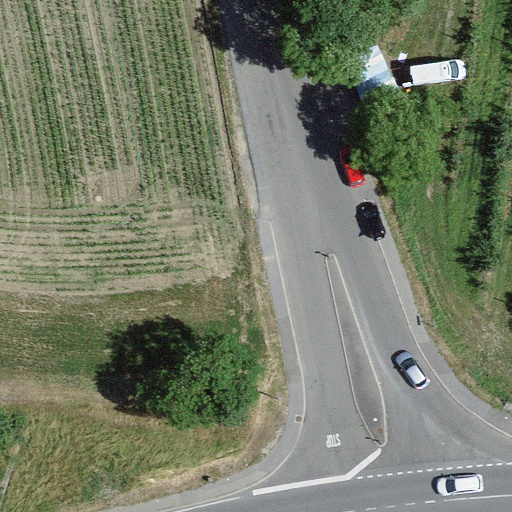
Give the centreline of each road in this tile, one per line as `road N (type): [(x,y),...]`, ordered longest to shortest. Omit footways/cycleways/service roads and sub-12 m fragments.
road 1 (unclassified): [(457,499),(359,260),(305,166)]
road 2 (unclassified): [(305,166),(306,276),(344,511)]
road 3 (unclassified): [(259,0),(305,166)]
